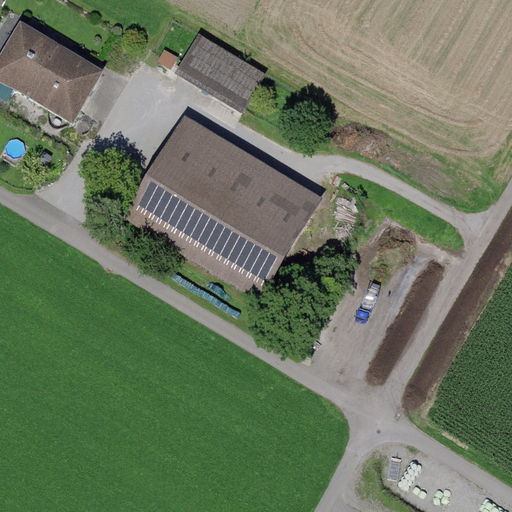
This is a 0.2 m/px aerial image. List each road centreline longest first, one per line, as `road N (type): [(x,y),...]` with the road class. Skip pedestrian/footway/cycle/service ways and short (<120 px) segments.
road 1 (track): [(511,497),(0,193)]
road 2 (track): [(55,226),(128,116),(165,100),(215,114),(300,163),(370,176),(488,239)]
road 3 (track): [(377,416),(511,198)]
